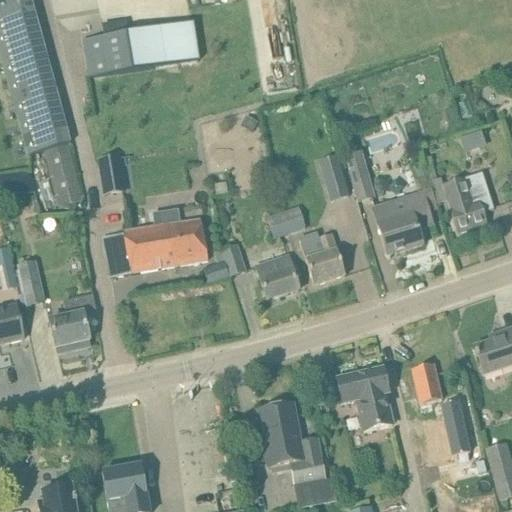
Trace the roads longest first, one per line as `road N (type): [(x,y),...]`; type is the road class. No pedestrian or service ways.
road 1 (tertiary): [(0,412),(317,338),(511,273)]
road 2 (unknown): [(55,0),(130,384),(173,511)]
